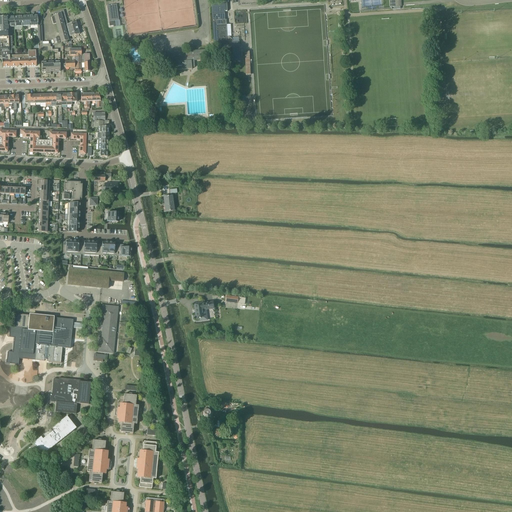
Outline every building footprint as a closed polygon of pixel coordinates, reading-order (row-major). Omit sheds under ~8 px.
[(389,0),(390,7),(394,7),(394,9),(400,9),(400,6),(399,0),(389,0)] [(227,2),(211,3),(214,48),(229,47),(232,47),(232,50),(233,62),(240,61),(239,41),(233,41),(233,40),(229,36),(227,36),(226,20),(225,20),(224,11),(227,11),(227,2)] [(117,5),(106,6),(107,13),(107,14),(109,26),(113,26),(113,27),(116,27),(115,21),(118,20),(117,8),(117,5)] [(70,37),(79,34),(75,22),(67,25),(63,11),(52,14),(53,17),(51,18),(53,25),(56,24),(61,43),(62,42),(63,44),(67,43),(66,41),(68,41),(67,37),(69,37),(70,37)] [(22,16),(14,17),(14,27),(22,27),(22,16)] [(29,16),(22,16),(22,27),(30,26),(29,16)] [(37,16),(29,16),(30,26),(37,26),(38,26),(37,23),(37,16)] [(8,27),(0,27),(0,56),(1,56),(11,56),(11,49),(9,49),(8,27)] [(178,52),(161,53),(161,59),(174,58),(175,62),(171,62),(171,71),(192,69),(192,67),(195,67),(194,61),(201,60),(201,56),(205,56),(205,58),(211,58),(211,50),(182,52),(178,52)] [(11,56),(1,56),(2,61),(2,62),(2,68),(10,67),(15,67),(22,67),(23,67),(36,66),(35,51),(28,51),(28,55),(11,56)] [(81,57),(81,65),(81,71),(84,71),(84,72),(89,71),(89,54),(83,55),(81,55),(81,57)] [(71,61),(65,62),(65,68),(75,68),(75,69),(74,69),(74,73),(82,72),(81,71),(81,65),(81,57),(69,57),(71,57),(71,61)] [(98,93),(91,93),(92,102),(97,102),(97,107),(100,107),(100,102),(101,102),(98,93)] [(104,113),(93,113),(93,121),(95,121),(103,121),(105,121),(105,114),(104,113)] [(95,122),(94,127),(97,127),(97,129),(99,129),(99,133),(108,133),(109,127),(102,127),(102,124),(103,121),(95,121),(95,122)] [(0,151),(7,152),(8,140),(10,140),(10,137),(15,138),(16,134),(18,134),(18,130),(0,128),(0,151)] [(47,141),(41,141),(41,137),(39,137),(39,130),(20,130),(20,134),(22,134),(22,138),(28,138),(28,141),(30,141),(30,145),(28,145),(28,149),(29,149),(29,153),(57,154),(58,142),(60,142),(60,139),(66,139),(66,136),(68,136),(68,131),(49,131),(49,133),(49,138),(47,137),(47,141)] [(64,184),(63,200),(79,201),(79,199),(81,199),(82,185),(80,185),(80,183),(66,182),(66,184),(64,184)] [(117,183),(105,183),(105,193),(117,193),(117,183)] [(170,196),(163,197),(164,204),(165,212),(173,211),(171,196),(170,196)] [(107,213),(107,222),(114,222),(118,222),(118,213),(114,213),(107,213)] [(71,254),(72,241),(66,241),(66,245),(63,245),(62,254),(71,254)] [(80,255),(81,246),(78,246),(78,242),(72,241),(71,254),(80,255)] [(90,255),(90,242),(84,242),(84,246),(81,246),(80,255),(90,255)] [(99,256),(99,247),(96,247),(96,243),(90,242),(90,255),(99,256)] [(108,256),(108,243),(102,243),(102,247),(99,247),(99,256),(108,256)] [(116,257),(117,247),(114,247),(114,243),(108,243),(108,256),(116,257)] [(130,257),(131,248),(117,247),(116,257),(130,257)] [(123,274),(69,269),(67,285),(107,289),(108,281),(122,282),(123,274)] [(202,303),(194,304),(196,314),(194,314),(195,318),(196,318),(196,319),(200,319),(200,318),(201,321),(207,320),(205,308),(208,308),(208,309),(214,308),(213,303),(202,304),(202,303)] [(118,307),(103,306),(101,319),(105,319),(104,322),(102,338),(103,338),(103,340),(99,340),(98,353),(113,354),(115,339),(114,339),(116,323),(118,307)] [(7,352),(6,363),(10,364),(18,365),(19,359),(19,357),(32,359),(32,360),(40,361),(44,361),(44,360),(46,360),(46,362),(60,363),(62,348),(70,349),(71,338),(70,338),(71,334),(71,333),(73,320),(49,317),(45,317),(41,317),(15,314),(15,320),(14,322),(14,328),(13,328),(10,328),(9,337),(14,338),(12,353),(7,352)] [(49,399),(49,402),(54,402),(54,401),(56,401),(56,403),(57,403),(56,412),(55,412),(76,414),(73,414),(74,409),(74,408),(76,409),(76,404),(88,405),(89,402),(88,402),(88,400),(89,400),(89,398),(89,396),(89,395),(89,393),(90,393),(90,391),(89,391),(89,389),(90,389),(90,387),(90,386),(91,383),(80,382),(80,380),(76,380),(72,380),(58,378),(58,379),(53,379),(53,381),(53,382),(53,384),(53,386),(52,386),(52,388),(53,388),(52,390),(52,391),(52,393),(52,394),(50,394),(50,396),(49,399)] [(118,422),(121,423),(120,432),(125,433),(127,433),(132,434),(133,424),(136,424),(138,406),(135,405),(136,396),(131,395),(129,395),(124,394),(123,402),(123,404),(120,404),(119,408),(119,409),(120,409),(119,416),(119,418),(118,418),(118,422)] [(209,419),(212,417),(213,413),(211,409),(207,409),(204,411),(203,415),(205,418),(209,419)] [(46,433),(34,443),(43,454),(76,428),(67,416),(53,428),(55,430),(48,436),(46,433)] [(93,440),(92,450),(89,450),(88,458),(87,464),(86,472),(89,472),(89,482),(94,483),(96,483),(101,483),(102,474),(105,474),(105,470),(105,469),(105,468),(106,460),(107,452),(104,451),(105,442),(100,441),(98,441),(93,440)] [(138,469),(137,477),(140,477),(139,487),(151,488),(152,479),(155,479),(158,453),(155,452),(156,443),(143,441),(142,451),(139,451),(139,459),(138,469)] [(123,511),(124,508),(125,508),(125,503),(122,503),(123,493),(118,493),(116,492),(111,492),(108,511),(123,511)] [(162,511),(162,510),(164,510),(164,507),(163,507),(163,503),(161,503),(161,500),(148,498),(148,502),(146,501),(145,505),(144,505),(144,508),(145,508),(145,511),(162,511)]
